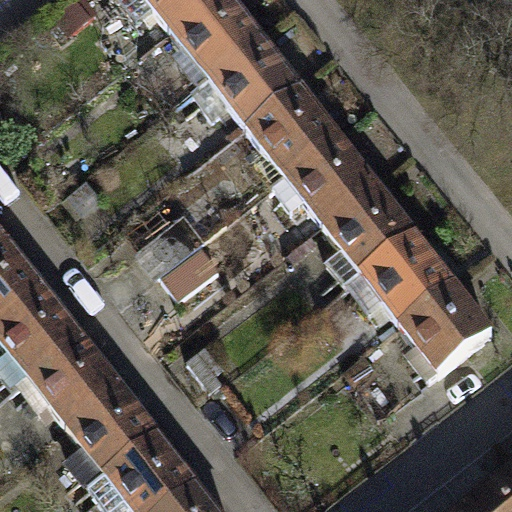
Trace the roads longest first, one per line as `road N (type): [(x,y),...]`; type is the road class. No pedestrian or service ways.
road 1 (residential): [(0,202),(253,511)]
road 2 (residential): [(373,511),(511,405)]
